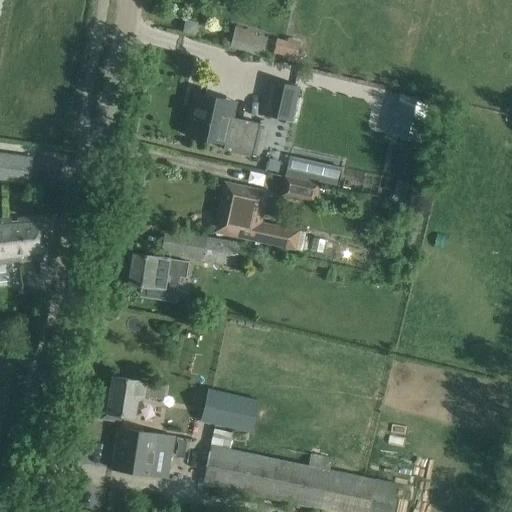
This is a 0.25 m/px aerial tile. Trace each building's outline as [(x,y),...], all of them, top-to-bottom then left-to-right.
[(186,20),(183,31),(194,34),(197,23),(186,20)] [(238,26),(235,41),(269,49),(272,34),(238,26)] [(281,36),(277,52),(300,57),(304,41),(281,36)] [(259,115),(294,122),(301,86),(266,79),(259,115)] [(426,142),(438,100),(408,91),(395,134),(426,142)] [(196,93),(187,136),(225,144),(223,150),(247,155),(252,134),(246,133),(249,121),(222,115),(225,99),(196,93)] [(0,179),(27,183),(30,160),(0,156),(0,179)] [(337,187),(341,168),(289,157),(285,176),(320,183),(337,187)] [(279,197),(315,204),(320,183),(285,176),(284,175),(279,197)] [(225,183),(216,232),(296,246),(300,230),(262,222),(269,191),(225,183)] [(0,264),(6,263),(20,261),(20,262),(41,259),(42,259),(40,217),(0,217),(0,264)] [(165,231),(162,252),(231,264),(235,242),(165,231)] [(186,277),(188,262),(133,253),(128,284),(143,286),(142,297),(162,300),(166,274),(186,277)] [(106,391),(102,418),(120,421),(121,415),(133,417),(137,395),(164,399),(166,387),(156,385),(156,383),(113,377),(111,392),(106,391)] [(205,405),(201,420),(251,431),(258,401),(212,391),(194,386),(194,403),(205,405)] [(174,436),(119,427),(112,469),(167,478),(174,436)] [(202,484),(333,511),(390,511),(397,483),(328,467),(330,457),(312,453),(309,466),(210,445),(202,484)]
